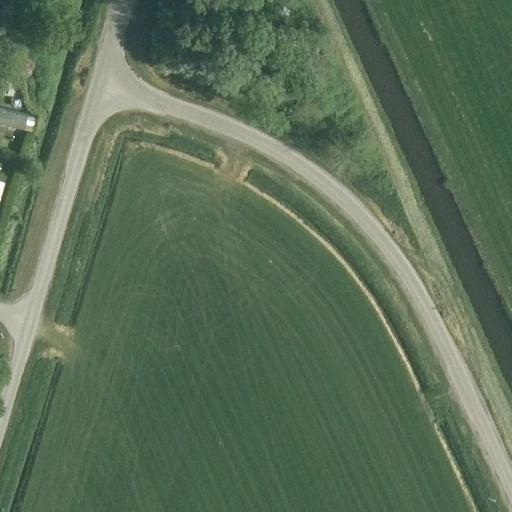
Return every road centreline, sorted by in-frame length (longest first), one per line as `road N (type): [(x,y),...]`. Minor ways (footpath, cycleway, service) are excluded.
road 1 (unclassified): [(511,494),(414,289),(355,211),(313,174),(237,132),(99,84)]
road 2 (unclassified): [(0,416),(99,84)]
